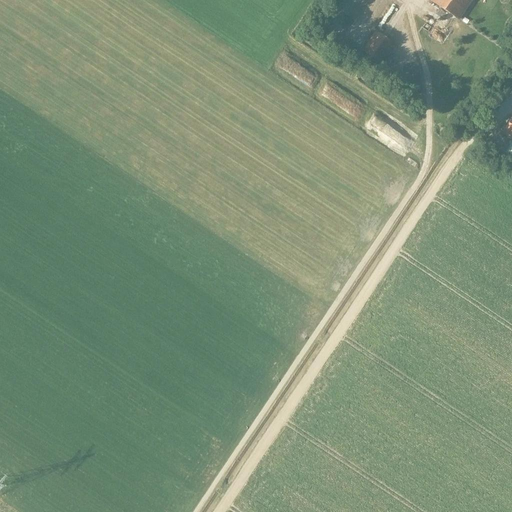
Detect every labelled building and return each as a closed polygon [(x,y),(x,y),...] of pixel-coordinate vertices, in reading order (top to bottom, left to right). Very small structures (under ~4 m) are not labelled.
[(355,15),(363,0),(354,0),(348,11),(355,15)] [(471,0),(429,0),(458,20),(471,0)] [(379,62),(392,42),(376,31),(362,51),(379,62)] [(511,108),(511,86),(502,102),(511,108)] [(511,139),(511,116),(502,133),(511,139)] [(395,144),(401,134),(374,118),(368,127),(395,144)]
